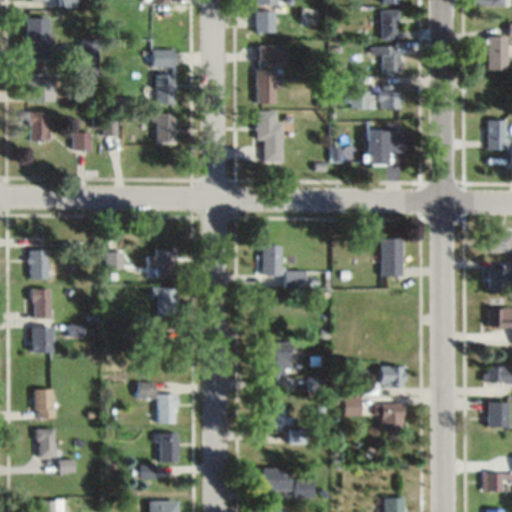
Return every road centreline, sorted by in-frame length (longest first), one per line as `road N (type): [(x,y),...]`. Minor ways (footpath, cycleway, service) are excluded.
road 1 (residential): [(511,208),(0,202)]
road 2 (tertiary): [(443,0),(446,511)]
road 3 (residential): [(212,0),(214,511)]
